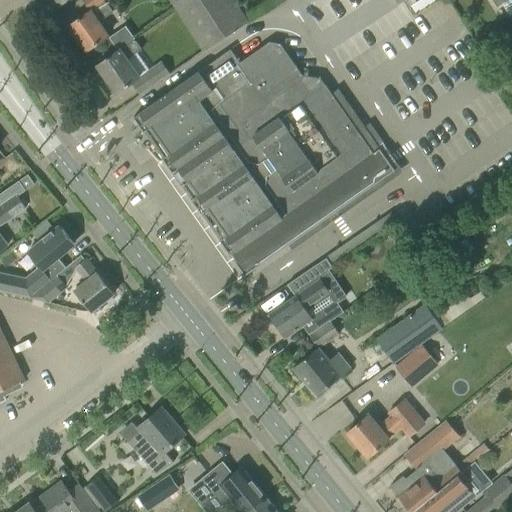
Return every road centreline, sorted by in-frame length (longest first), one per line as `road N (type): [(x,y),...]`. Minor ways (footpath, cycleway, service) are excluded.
road 1 (residential): [(189,320),(234,301),(107,124)]
road 2 (tertiary): [(345,511),(189,320)]
road 3 (tertiary): [(189,320),(57,156)]
road 4 (residential): [(107,124),(25,0)]
road 5 (residential): [(0,461),(120,374)]
road 6 (residential): [(120,374),(79,326),(0,305)]
